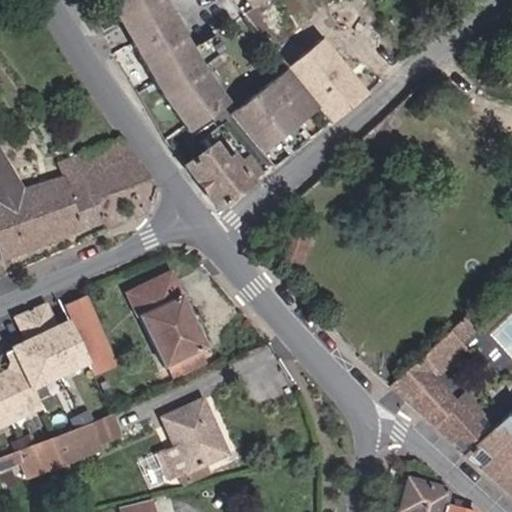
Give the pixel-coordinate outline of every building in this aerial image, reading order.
[(119,23),(158,0),(119,0),(110,8),(119,23)] [(131,43),(174,18),(163,0),(158,0),(119,23),(131,43)] [(245,0),(253,10),(263,0),(245,0)] [(197,56),(174,18),(131,43),(162,98),(189,134),(230,103),(209,75),(206,71),(197,56)] [(234,58),(222,40),(202,52),(211,67),(214,71),(222,81),(238,68),(231,60),(234,58)] [(211,67),(202,52),(197,56),(206,71),(209,75),(214,71),(211,67)] [(320,111),(289,72),(233,116),(264,155),(320,111)] [(93,200),(149,179),(120,138),(90,149),(79,119),(62,128),(73,157),(93,200)] [(222,166),(209,148),(185,167),(200,187),(202,185),(206,190),(204,192),(218,211),(251,186),(250,184),(260,177),(246,159),(234,168),(229,161),(222,166)] [(0,253),(2,259),(102,222),(93,200),(73,157),(58,162),(65,177),(21,191),(0,156),(0,214),(1,217),(0,217),(0,253)] [(276,257),(296,265),(308,236),(288,228),(276,257)] [(199,350),(204,348),(168,273),(127,293),(163,367),(166,366),(171,379),(205,363),(199,350)] [(87,363),(109,354),(86,298),(62,308),(69,322),(84,356),(86,362),(87,363)] [(31,387),(86,362),(84,356),(69,322),(56,329),(46,305),(14,318),(26,343),(13,349),(21,366),(4,375),(0,376),(0,425),(40,407),(31,387)] [(469,329),(458,319),(441,334),(385,384),(413,411),(511,498),(511,407),(504,415),(505,418),(496,427),(460,393),(451,401),(425,378),(428,375),(430,376),(449,359),(446,357),(455,348),(453,346),(469,329)] [(0,366),(4,375),(21,366),(13,349),(0,355),(0,366)] [(201,401),(160,418),(172,445),(154,453),(167,481),(176,477),(180,486),(210,473),(206,464),(225,455),(201,401)] [(67,419),(71,429),(86,423),(90,420),(86,411),(67,419)] [(95,446),(117,437),(108,414),(86,423),(95,446)] [(59,464),(96,450),(95,446),(86,423),(71,429),(29,445),(10,452),(0,455),(0,469),(21,462),(27,477),(40,471),(38,466),(57,459),(59,464)] [(6,443),(10,452),(29,445),(24,435),(6,443)] [(440,511),(441,507),(446,490),(407,480),(399,510),(402,511),(440,511)] [(146,511),(143,500),(118,507),(119,511),(146,511)]
